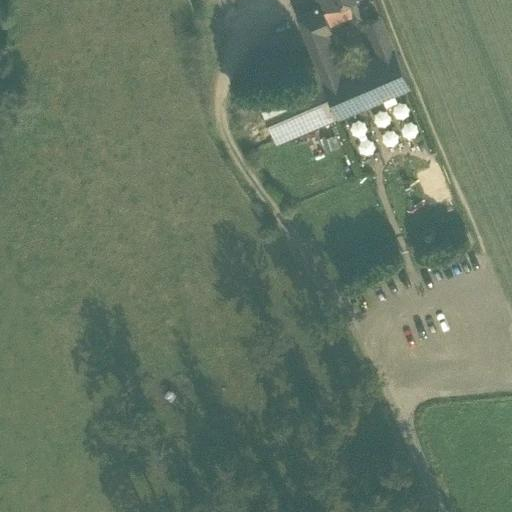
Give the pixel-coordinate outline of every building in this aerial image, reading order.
[(318,0),(320,4),(330,23),(351,14),(346,0),(318,0)] [(320,4),(297,14),(307,38),(325,30),(331,28),(330,23),(320,4)] [(394,47),(380,13),(365,21),(378,53),(394,47)] [(325,30),(307,38),(313,52),(331,44),(325,30)] [(353,35),(359,54),(372,50),(367,32),(353,35)] [(331,44),(313,52),(323,75),(338,70),(333,59),(336,55),(331,44)] [(338,70),(323,75),(327,85),(339,114),(375,99),(410,84),(394,47),(378,53),(338,70)] [(318,66),(305,71),(305,72),(301,74),(256,93),(264,111),(327,85),(323,75),(318,66)] [(327,85),(264,111),(277,141),(339,114),(327,85)]
